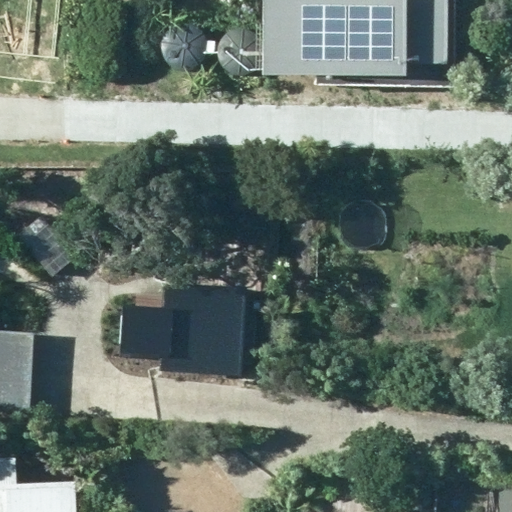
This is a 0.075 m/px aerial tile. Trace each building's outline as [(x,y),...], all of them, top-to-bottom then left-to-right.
[(254,0),(253,69),(310,70),(311,84),(451,85),(452,0),(254,0)] [(237,242),(262,242),(261,196),(236,197),(237,242)] [(252,362),(253,310),(238,310),(239,282),(155,280),(155,302),(110,302),(109,350),(150,351),(150,370),(235,372),(236,362),(252,362)] [(30,307),(0,306),(0,404),(28,405),(30,307)] [(0,511),(71,511),(70,478),(11,480),(10,455),(0,454),(0,511)]
